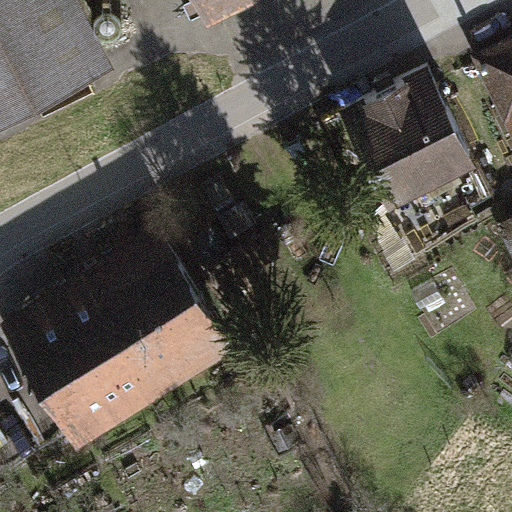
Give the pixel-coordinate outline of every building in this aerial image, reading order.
[(0,0),(0,106),(123,46),(99,0),(0,0)] [(210,0),(219,16),(251,0),(210,0)] [(511,29),(471,51),(511,127),(511,29)] [(482,144),(430,55),(340,106),(392,196),(482,144)] [(160,216),(9,311),(86,433),(237,338),(160,216)]
